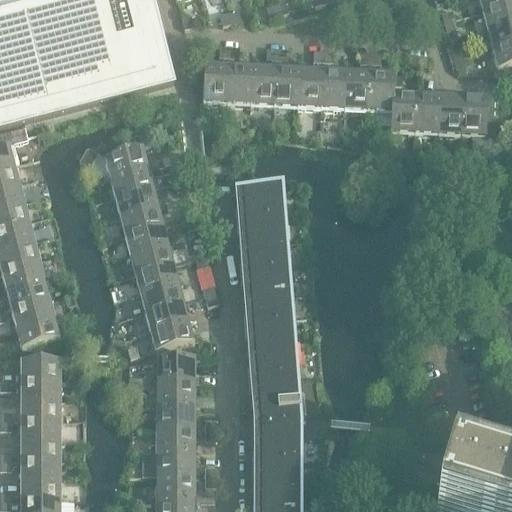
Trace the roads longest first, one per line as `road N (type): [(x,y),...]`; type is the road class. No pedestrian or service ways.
road 1 (residential): [(229,511),(225,310),(176,42)]
road 2 (residential): [(176,42),(436,45),(449,87),(511,88)]
